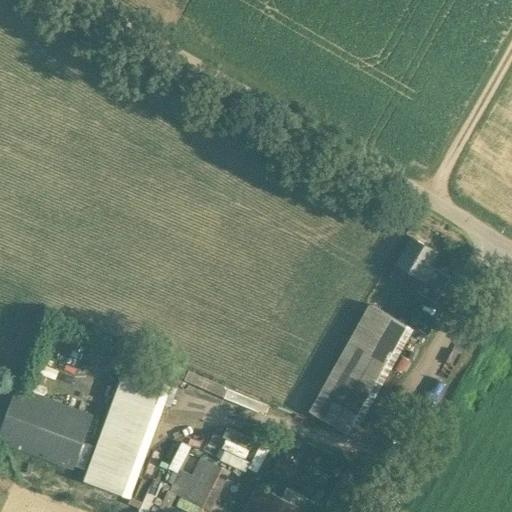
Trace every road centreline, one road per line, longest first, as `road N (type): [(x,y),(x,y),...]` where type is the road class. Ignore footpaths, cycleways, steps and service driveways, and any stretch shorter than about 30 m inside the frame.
road 1 (unclassified): [(511,249),(83,0)]
road 2 (track): [(349,511),(499,240)]
road 3 (track): [(427,198),(511,50)]
